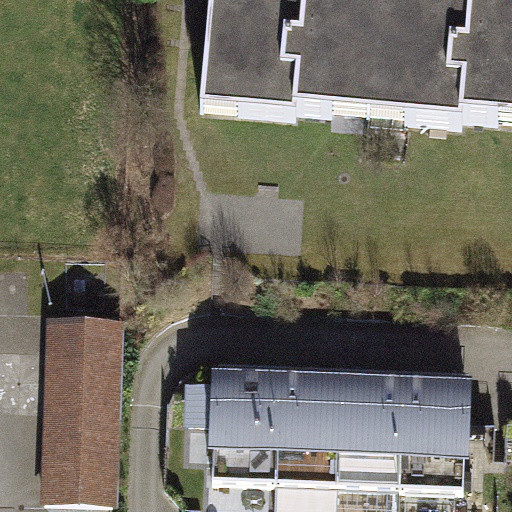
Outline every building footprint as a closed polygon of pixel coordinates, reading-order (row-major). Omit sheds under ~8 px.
[(304,0),(304,3),(266,0),(214,0),(204,120),(296,127),(297,119),(373,125),(384,5),(321,0),(304,0)] [(469,13),(384,5),(373,125),(462,133),(462,127),(511,131),(511,10),(470,6),(469,13)] [(46,508),(113,511),(121,326),(54,323),(46,508)] [(214,490),(279,492),(282,391),(217,388),(214,490)] [(279,492),(340,494),(343,393),(282,391),(279,492)] [(340,494),(400,496),(405,396),(343,393),(340,494)] [(400,496),(465,499),(469,398),(405,396),(400,496)]
